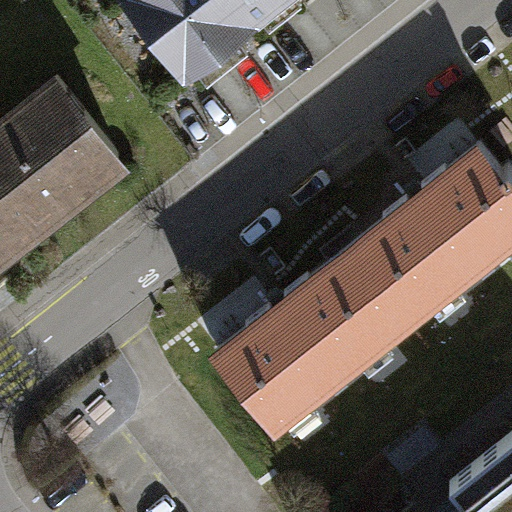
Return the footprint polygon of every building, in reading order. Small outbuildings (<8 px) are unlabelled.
[(142,0),(195,68),(282,0),(142,0)] [(0,267),(130,169),(50,63),(0,100),(0,267)] [(511,221),(453,146),(351,228),(418,312),(511,234),(511,221)] [(418,312),(351,228),(220,333),(288,417),(418,312)] [(473,483),(436,511),(511,511),(511,431),(463,471),(473,483)]
